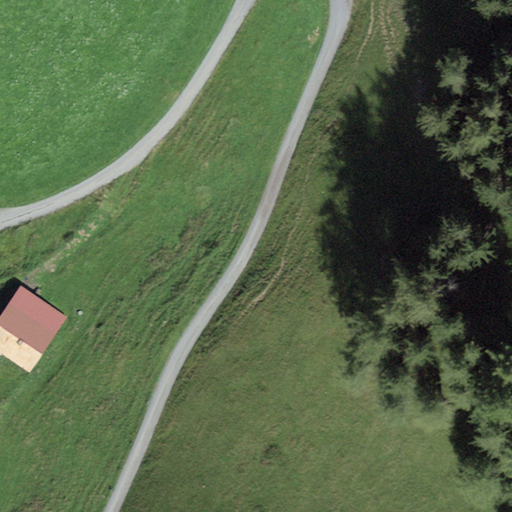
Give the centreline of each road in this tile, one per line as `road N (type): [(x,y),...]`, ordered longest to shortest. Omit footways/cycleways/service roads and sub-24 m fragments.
road 1 (unclassified): [(112,511),(177,357),(256,231),(343,0)]
road 2 (unclassified): [(247,0),(189,97),(135,156),(91,186),(0,222)]
